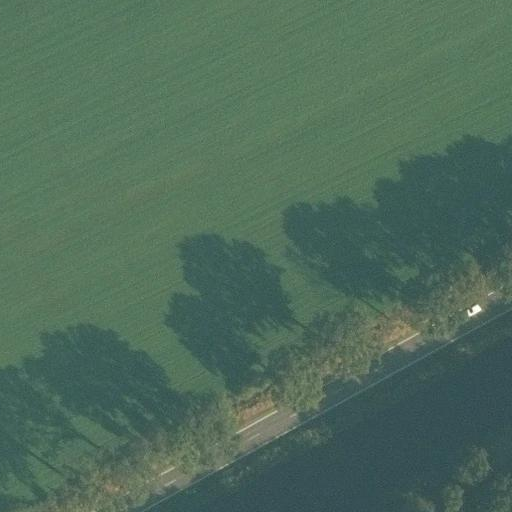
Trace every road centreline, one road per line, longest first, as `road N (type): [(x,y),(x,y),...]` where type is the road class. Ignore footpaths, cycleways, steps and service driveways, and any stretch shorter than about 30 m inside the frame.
road 1 (primary): [(120,511),(511,295)]
road 2 (unclassified): [(382,511),(511,437)]
